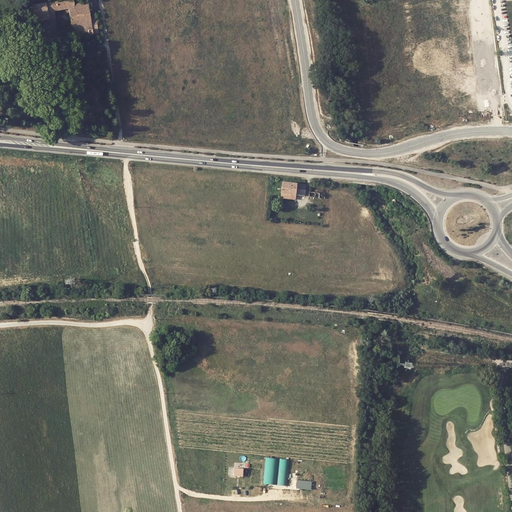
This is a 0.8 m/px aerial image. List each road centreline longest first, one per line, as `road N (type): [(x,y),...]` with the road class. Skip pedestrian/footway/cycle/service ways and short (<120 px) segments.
road 1 (tertiary): [(511,130),(455,133),(387,152),(332,145),(311,113),(293,0)]
road 2 (secondary): [(453,197),(376,170),(258,166)]
road 3 (secondary): [(258,166),(396,182),(438,221)]
road 4 (unclassified): [(179,511),(149,323)]
road 5 (unclassified): [(149,323),(123,152)]
road 6 (unclassified): [(0,325),(149,323)]
road 7 (secondary): [(258,166),(123,152)]
